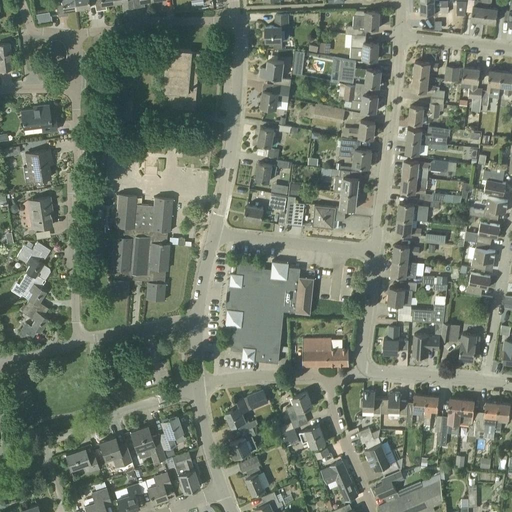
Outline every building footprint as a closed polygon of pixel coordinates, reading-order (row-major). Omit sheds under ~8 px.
[(55,0),(58,16),(65,15),(64,10),(76,8),(75,0),(55,0)] [(96,10),(94,0),(75,0),(76,8),(89,6),(89,3),(94,2),(96,10)] [(94,0),(96,10),(102,9),(102,4),(114,2),(113,0),(94,0)] [(434,6),(433,0),(420,0),(421,13),(438,13),(438,12),(448,12),(448,6),(434,6)] [(467,0),(457,0),(457,15),(465,15),(467,0)] [(473,5),(471,19),(484,21),(486,0),(480,0),(481,0),(483,4),(483,7),(473,5)] [(496,22),(498,8),(488,7),(488,3),(492,2),(491,0),(486,0),(484,21),(496,22)] [(365,16),(365,25),(365,27),(379,28),(380,11),(366,10),(355,10),(355,15),(365,16)] [(48,11),(35,13),(37,23),(51,20),(50,15),(49,15),(48,11)] [(282,48),(282,29),(288,28),(288,14),(276,14),(276,25),(265,26),(266,41),(273,41),(274,48),(282,48)] [(346,25),(346,33),(352,34),(353,34),(362,34),(362,26),(346,25)] [(366,42),(366,35),(362,34),(353,34),(352,34),(351,41),(351,46),(357,47),(356,57),(363,58),(378,59),(379,43),(366,42)] [(0,68),(12,67),(9,43),(0,43),(0,68)] [(318,53),(319,46),(310,45),(308,52),(318,53)] [(194,109),(199,55),(199,53),(191,52),(191,50),(166,48),(162,90),(161,90),(159,106),(194,109)] [(295,49),(292,72),(302,74),(305,51),(295,49)] [(282,77),(284,61),(267,59),(266,67),(260,67),(259,75),(275,77),(274,84),(290,86),(291,78),(282,77)] [(366,69),(358,68),(355,68),(356,61),(342,59),(341,73),(365,76),(364,84),(380,86),(382,70),(366,68),(366,69)] [(437,70),(438,63),(430,62),(415,60),(414,75),(428,76),(429,69),(437,70)] [(458,80),(459,77),(460,67),(446,65),(445,79),(458,80)] [(468,97),(473,97),(482,98),(483,90),(483,88),(477,87),(480,68),(464,66),(463,80),(462,87),(469,87),(468,97)] [(489,69),(487,90),(488,90),(488,96),(499,97),(500,85),(501,71),(489,69)] [(511,94),(511,87),(511,71),(501,71),(500,85),(506,85),(505,93),(511,94)] [(427,84),(428,76),(414,75),(412,89),(431,92),(435,92),(435,86),(435,85),(427,84)] [(363,94),(355,94),(356,86),(345,84),(340,83),(337,98),(344,99),(354,100),(353,108),(376,111),(378,95),(363,93),(363,94)] [(288,101),(290,86),(274,84),(273,91),(263,90),(261,105),(276,108),(277,99),(288,101)] [(430,102),(443,104),(444,96),(434,95),(431,95),(430,102)] [(443,110),(443,104),(430,102),(430,108),(423,107),(410,105),(408,121),(422,122),(423,115),(438,117),(439,110),(443,110)] [(50,123),(48,104),(37,105),(38,108),(21,110),(23,127),(41,124),(42,131),(57,129),(56,122),(50,123)] [(345,110),(316,104),(315,106),(310,106),(309,112),(314,113),(313,116),(343,122),(345,110)] [(359,128),(349,127),(348,134),(359,135),(358,136),(373,138),(375,122),(360,120),(359,128)] [(271,145),(274,129),(261,126),(258,143),(271,145)] [(450,134),(451,128),(428,126),(427,132),(450,134)] [(422,129),(408,127),(406,140),(431,142),(432,135),(422,134),(422,129)] [(370,166),(372,150),(359,148),(360,140),(348,137),(341,136),(340,147),(343,147),(342,155),(354,156),(353,164),(370,166)] [(144,153),(164,153),(164,138),(144,138),(144,153)] [(431,142),(406,140),(405,152),(419,154),(421,144),(423,144),(426,147),(431,147),(431,142)] [(9,155),(20,153),(19,145),(8,147),(9,155)] [(50,177),(47,158),(51,157),(49,148),(24,152),(27,166),(31,166),(33,180),(50,177)] [(479,154),(477,163),(485,164),(486,155),(479,154)] [(288,168),(290,161),(277,159),(276,165),(288,168)] [(447,169),(448,160),(433,159),(429,162),(404,159),(402,175),(417,176),(427,178),(428,169),(446,171),(447,170),(447,169)] [(269,181),(272,165),(258,162),(256,178),(269,181)] [(334,191),(341,191),(357,193),(359,177),(349,176),(350,170),(332,168),(331,175),(336,175),(334,191)] [(499,181),(501,173),(490,171),(484,169),(482,178),(486,179),(484,190),(504,194),(506,182),(499,181)] [(425,193),(426,186),(416,185),(417,176),(402,175),(401,190),(420,192),(425,193)] [(291,183),(290,194),(299,195),(300,184),(291,183)] [(355,209),(357,193),(341,191),(339,206),(336,206),(336,213),(338,214),(345,214),(346,208),(355,209)] [(454,195),(432,192),(432,200),(440,200),(453,202),(454,195)] [(154,205),(134,203),(135,195),(119,194),(116,225),(118,225),(117,236),(114,236),(112,268),(114,268),(113,279),(111,279),(110,295),(126,296),(128,278),(134,279),(134,283),(141,284),(142,279),(148,280),(147,297),(163,299),(165,268),(166,269),(168,243),(166,243),(167,230),(169,230),(171,198),(154,196),(154,205)] [(270,194),(268,207),(284,210),(286,197),(270,194)] [(302,224),(305,203),(295,202),(296,196),(289,195),(287,212),(285,222),(302,224)] [(32,228),(52,225),(49,206),(51,205),(50,196),(28,200),(32,228)] [(505,212),(507,200),(488,196),(486,207),(485,207),(484,209),(470,207),(469,214),(483,216),(492,218),(498,219),(499,211),(505,212)] [(428,214),(429,206),(399,202),(398,217),(412,219),(413,212),(428,214)] [(261,221),(263,207),(247,204),(245,218),(261,221)] [(334,228),(335,219),(336,213),(336,206),(315,204),(312,225),(334,228)] [(420,236),(421,228),(411,227),(412,219),(398,217),(396,232),(420,236)] [(498,236),(500,225),(480,221),(478,232),(477,232),(476,241),(490,244),(492,235),(498,236)] [(37,237),(50,235),(49,229),(36,231),(37,237)] [(426,232),(424,242),(445,244),(446,235),(426,232)] [(50,249),(37,241),(34,247),(33,246),(32,248),(24,244),(17,256),(30,264),(25,271),(27,271),(34,276),(36,274),(45,279),(50,271),(48,269),(49,267),(43,263),(38,260),(40,257),(42,259),(45,258),(50,249)] [(419,254),(419,246),(395,244),(393,259),(408,260),(408,253),(419,254)] [(493,262),(495,251),(489,249),(476,247),(474,258),(473,257),(471,266),(485,269),(487,261),(493,262)] [(416,277),(416,270),(407,269),(408,260),(393,259),(391,274),(416,277)] [(299,275),(300,267),(288,265),(289,262),(272,260),(271,268),(256,266),(257,262),(238,260),(237,272),(231,272),(225,324),(233,325),(231,349),(243,350),(242,358),(278,362),(279,354),(284,310),(310,313),(314,277),(299,275)] [(34,276),(27,271),(19,284),(15,290),(29,299),(37,304),(39,301),(46,291),(41,287),(46,280),(45,279),(36,274),(34,276)] [(488,287),(490,275),(471,272),(469,283),(468,283),(466,292),(481,294),(482,286),(488,287)] [(434,283),(434,275),(423,275),(422,282),(434,283)] [(408,281),(407,289),(416,290),(417,282),(408,281)] [(388,302),(399,304),(411,305),(412,295),(413,290),(390,286),(388,302)] [(37,304),(29,299),(22,311),(35,319),(30,326),(40,332),(48,318),(42,314),(47,306),(39,301),(37,304)] [(412,320),(436,322),(443,322),(445,304),(434,303),(434,309),(411,308),(411,314),(413,314),(412,320)] [(452,323),(443,322),(442,335),(441,340),(450,340),(452,323)] [(398,337),(399,326),(389,325),(388,338),(384,338),(383,352),(398,353),(398,348),(408,348),(408,339),(397,338),(397,337),(398,337)] [(439,348),(440,338),(440,335),(429,334),(414,333),(413,354),(423,355),(423,353),(428,353),(429,348),(439,348)] [(461,342),(459,357),(474,359),(474,352),(478,352),(480,335),(463,333),(462,342),(461,342)] [(303,365),(349,364),(349,347),(332,347),(332,337),(302,337),(303,365)] [(269,402),(263,389),(247,395),(248,396),(244,398),(243,397),(237,400),(239,406),(225,412),(232,426),(236,424),(240,432),(258,424),(256,419),(249,422),(247,418),(245,419),(243,413),(269,402)] [(381,412),(382,398),(375,398),(375,391),(363,390),(363,400),(361,399),(361,407),(363,407),(363,408),(374,409),(373,412),(381,412)] [(289,413),(292,422),(294,427),(308,422),(303,408),(312,405),(307,391),(293,396),(295,403),(286,407),(289,413)] [(400,400),(401,392),(389,391),(389,398),(382,398),(381,412),(388,413),(389,409),(400,410),(399,413),(407,414),(407,400),(400,400)] [(413,407),(423,408),(425,408),(426,394),(414,393),(413,407)] [(438,409),(439,395),(426,394),(425,408),(425,414),(424,419),(424,423),(430,424),(431,409),(438,409)] [(460,422),(462,398),(450,396),(448,410),(449,411),(448,416),(443,416),(440,440),(440,444),(445,445),(448,422),(459,423),(460,422)] [(476,437),(479,411),(474,410),(475,399),(462,398),(460,422),(470,423),(468,435),(476,436),(476,437)] [(496,431),(498,402),(486,400),(485,411),(479,411),(476,437),(485,438),(485,431),(495,432),(495,431),(496,431)] [(509,417),(511,403),(498,402),(496,431),(501,431),(502,422),(499,419),(499,416),(509,417)] [(163,448),(174,444),(171,435),(182,431),(176,415),(161,420),(165,432),(158,434),(163,448)] [(235,457),(257,447),(252,435),(255,434),(252,427),(258,424),(240,432),(242,437),(229,443),(235,457)] [(326,440),(320,424),(299,431),(303,441),(309,439),(312,445),(326,440)] [(151,437),(147,425),(130,431),(137,449),(150,445),(153,453),(156,460),(166,457),(163,448),(158,434),(151,437)] [(359,430),(357,431),(360,437),(372,432),(369,426),(359,430)] [(300,441),(294,427),(282,432),(287,446),(300,441)] [(374,437),(372,432),(360,437),(362,443),(365,442),(368,448),(365,449),(369,459),(392,450),(388,441),(382,443),(379,435),(374,437)] [(132,460),(125,441),(125,440),(117,443),(115,436),(99,442),(104,458),(112,455),(116,466),(132,460)] [(88,456),(85,447),(65,453),(70,468),(83,464),(86,472),(99,467),(94,453),(88,456)] [(176,454),(173,447),(165,449),(168,457),(176,454)] [(317,459),(330,455),(328,449),(315,453),(317,459)] [(383,474),(399,467),(396,460),(392,450),(369,459),(374,470),(380,467),(383,474)] [(193,469),(190,460),(191,460),(188,451),(173,456),(178,474),(178,473),(184,491),(199,486),(194,468),(193,469)] [(261,463),(257,454),(239,462),(243,471),(246,470),(248,474),(242,476),(244,482),(247,481),(252,493),(265,487),(258,472),(261,471),(258,464),(261,463)] [(358,495),(342,459),(330,465),(331,466),(321,470),(327,484),(337,479),(346,500),(358,495)] [(393,482),(404,477),(401,471),(400,469),(381,478),(383,482),(376,486),(381,498),(384,496),(387,501),(399,496),(393,482)] [(407,469),(401,471),(404,477),(409,475),(407,469)] [(154,476),(154,477),(156,483),(147,486),(152,502),(167,497),(164,487),(172,484),(167,472),(154,476)] [(381,511),(418,511),(433,506),(433,505),(443,501),(441,479),(387,501),(379,505),(381,511)] [(121,511),(139,506),(136,496),(142,494),(141,493),(138,483),(126,487),(129,494),(116,498),(121,511)] [(468,484),(469,506),(477,506),(477,484),(468,484)] [(499,486),(495,489),(499,494),(502,492),(503,486),(501,484),(499,486)] [(106,511),(104,505),(111,502),(107,487),(96,491),(92,492),(93,496),(84,499),(85,504),(87,511),(106,511)] [(71,492),(74,500),(82,497),(79,489),(71,492)] [(279,501),(274,491),(262,496),(265,503),(255,507),(257,511),(274,511),(273,509),(283,504),(281,500),(279,501)]
